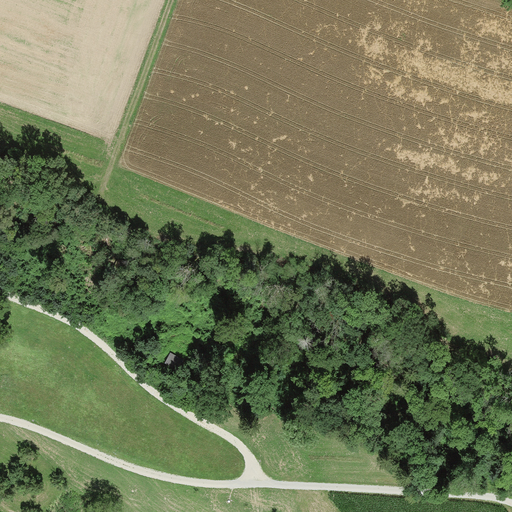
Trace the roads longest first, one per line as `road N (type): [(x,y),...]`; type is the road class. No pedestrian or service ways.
road 1 (track): [(0,419),(185,481),(464,494),(511,505)]
road 2 (track): [(0,291),(85,329),(157,393),(247,453),(252,483)]
road 3 (track): [(102,182),(169,0)]
